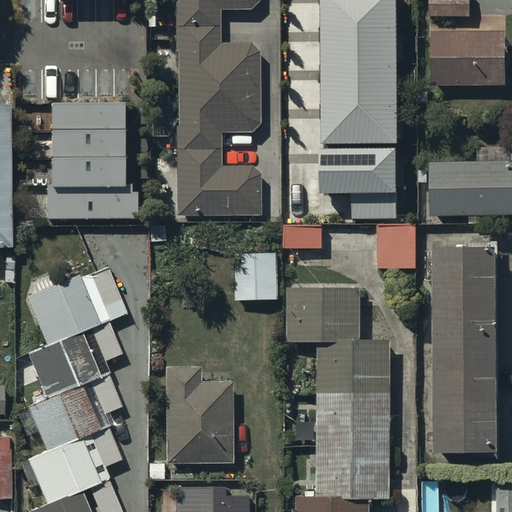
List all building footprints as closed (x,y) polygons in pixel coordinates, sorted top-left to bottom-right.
[(178,0),(178,5),(176,5),(176,54),(179,54),(179,130),(177,130),(177,217),(260,217),(260,176),(253,169),(222,169),(222,136),(250,136),(259,128),(259,56),(252,47),(220,47),(219,12),(251,12),(259,4),(258,0),(178,0)] [(395,0),(319,0),(321,144),(396,144),(395,0)] [(470,15),(470,0),(429,0),(429,22),(417,22),(417,40),(433,41),(432,88),(505,89),(506,15),(470,15)] [(124,102),(51,103),(51,183),(47,183),(47,219),(138,219),(138,193),(131,193),(131,185),(125,185),(124,102)] [(0,251),(12,251),(10,110),(0,110),(0,251)] [(395,148),(319,149),(320,193),(351,192),(352,219),(396,218),(395,148)] [(511,218),(511,163),(511,164),(511,151),(479,151),(479,164),(431,164),(431,171),(420,172),(420,184),(431,184),(431,219),(511,218)] [(324,250),(324,230),(287,230),(287,250),(324,250)] [(414,270),(414,230),(377,230),(378,270),(414,270)] [(497,255),(435,255),(436,458),(498,458),(497,255)] [(236,302),(277,301),(276,257),(235,258),(236,302)] [(107,268),(28,300),(48,350),(29,358),(48,403),(29,410),(48,455),(29,463),(48,509),(41,511),(90,511),(83,495),(91,491),(99,511),(122,511),(105,469),(123,462),(109,429),(115,426),(110,414),(123,409),(104,363),(121,355),(108,323),(126,316),(107,268)] [(297,511),(369,511),(369,502),(390,502),(390,344),(359,344),(359,292),(289,292),(289,345),(319,345),(319,499),(298,499),(297,511)] [(200,384),(200,369),(166,369),(166,467),(235,467),(235,384),(200,384)] [(511,511),(511,486),(497,486),(496,511),(511,511)] [(225,488),(177,488),(176,511),(250,511),(250,496),(225,496),(225,488)]
